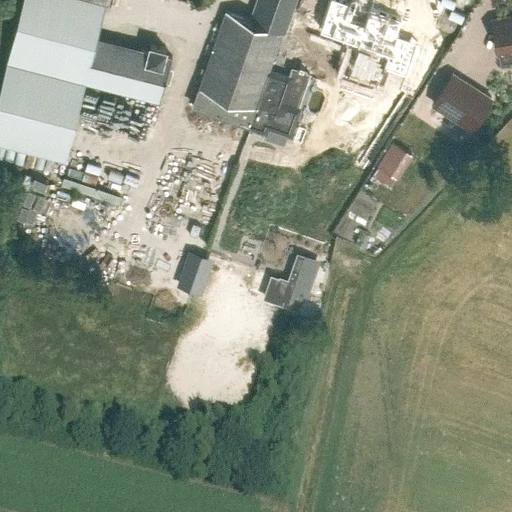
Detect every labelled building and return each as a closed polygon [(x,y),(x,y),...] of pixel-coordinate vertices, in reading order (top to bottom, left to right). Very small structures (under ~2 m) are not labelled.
[(139,54),(95,42),(106,0),(105,0),(22,0),(0,86),(0,140),(65,157),(86,79),(161,98),(166,80),(169,81),(172,68),(169,67),(172,56),(165,54),(166,47),(150,43),(149,50),(141,48),(139,54)] [(284,31),(295,0),(257,0),(251,18),(226,10),(199,85),(193,104),(250,124),(250,122),(265,127),(266,122),(289,130),(297,107),(280,101),(289,77),(269,70),(282,31),(284,31)] [(334,0),(331,0),(320,33),(358,46),(349,70),(382,82),(387,69),(408,77),(419,45),(398,37),(403,22),(371,11),(370,13),(362,10),(362,7),(362,5),(360,3),(358,1),(355,1),(353,2),(351,3),(350,5),(334,0)] [(511,18),(511,19),(510,15),(493,18),(501,62),(511,59),(511,18)] [(472,126),(490,97),(452,74),(434,103),(472,126)] [(393,140),(378,164),(396,176),(412,152),(393,140)] [(275,277),(267,299),(299,309),(316,258),(297,252),(288,281),(275,277)]
